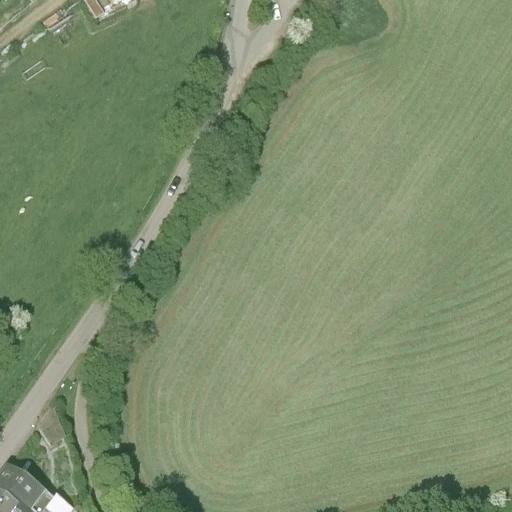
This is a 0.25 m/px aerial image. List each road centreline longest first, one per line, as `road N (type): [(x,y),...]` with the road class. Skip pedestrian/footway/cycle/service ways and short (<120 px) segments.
road 1 (unclassified): [(0,451),(175,195),(238,51)]
road 2 (track): [(112,511),(95,482),(82,426),(82,337)]
